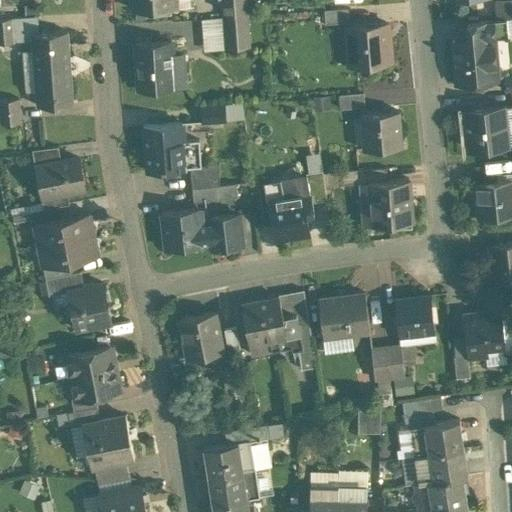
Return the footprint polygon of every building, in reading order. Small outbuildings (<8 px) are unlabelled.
[(134,0),(135,7),(133,7),(134,9),(192,4),(191,0),(134,0)] [(511,14),(511,0),(497,0),(498,15),(511,14)] [(349,7),(324,8),(326,22),(350,21),(349,7)] [(246,14),(224,16),(226,47),(249,46),(246,14)] [(35,15),(13,17),(15,41),(32,39),(32,33),(36,32),(35,15)] [(13,17),(0,17),(0,41),(15,41),(13,17)] [(507,17),(467,21),(469,38),(489,36),(489,37),(495,37),(509,35),(507,17)] [(388,22),(346,25),(349,63),(391,59),(388,22)] [(36,32),(32,33),(32,39),(35,69),(71,66),(68,30),(36,32)] [(469,38),(453,39),(456,82),(499,78),(495,37),(489,37),(489,36),(469,38)] [(175,85),(172,40),(136,42),(139,87),(175,85)] [(71,66),(35,69),(37,105),(73,102),(71,66)] [(364,91),(340,93),(341,107),(365,105),(364,91)] [(23,118),(22,95),(0,96),(1,119),(23,118)] [(225,104),(202,106),(203,121),(226,119),(225,104)] [(500,106),(465,109),(469,147),(504,144),(500,106)] [(399,109),(362,112),(362,113),(366,112),(368,146),(364,146),(365,148),(402,145),(399,109)] [(199,120),(144,124),(144,126),(145,126),(148,167),(147,167),(147,169),(190,166),(202,165),(202,164),(199,120)] [(59,145),(33,149),(36,165),(61,159),(59,145)] [(61,159),(36,165),(42,196),(68,191),(85,188),(79,156),(61,159)] [(219,163),(202,164),(202,165),(190,166),(193,187),(216,184),(220,184),(219,163)] [(363,168),(339,170),(340,184),(364,182),(363,168)] [(323,169),(306,171),(310,191),(312,202),(313,201),(327,198),(323,169)] [(300,177),(281,180),(284,195),(303,192),(300,177)] [(408,177),(370,180),(371,198),(362,199),(363,224),(373,223),(373,224),(390,222),(391,227),(412,225),(410,201),(408,202),(406,179),(408,179),(408,177)] [(511,187),(511,178),(494,180),(486,181),(476,182),(477,183),(478,183),(479,197),(478,197),(480,216),(511,212),(511,187)] [(281,180),(266,183),(276,237),(310,231),(307,214),(315,212),(313,201),(312,202),(310,191),(303,192),(284,195),(281,180)] [(220,184),(216,184),(218,198),(238,196),(236,182),(220,184)] [(216,184),(193,187),(194,201),(218,198),(216,184)] [(68,191),(42,196),(44,208),(60,205),(70,203),(68,191)] [(44,208),(32,210),(35,222),(62,216),(60,205),(44,208)] [(200,206),(162,211),(166,248),(204,243),(204,242),(199,242),(197,224),(195,208),(200,208),(200,206)] [(62,216),(35,222),(35,223),(38,223),(42,243),(94,233),(90,211),(62,216)] [(240,213),(208,217),(210,241),(211,246),(243,242),(240,213)] [(208,222),(197,224),(199,242),(204,242),(210,241),(208,222)] [(94,233),(42,243),(46,263),(43,264),(43,265),(71,260),(98,254),(94,233)] [(495,281),(511,279),(511,240),(492,242),(495,281)] [(71,260),(43,265),(46,277),(73,271),(71,260)] [(73,271),(46,277),(49,294),(69,290),(69,289),(84,286),(81,270),(73,271)] [(84,286),(69,289),(69,290),(70,298),(64,308),(74,315),(77,328),(112,321),(104,282),(84,286)] [(304,288),(279,293),(279,296),(280,296),(283,314),(297,312),(299,325),(310,324),(304,288)] [(370,327),(366,291),(319,297),(324,334),(352,331),(351,329),(370,327)] [(431,294),(396,298),(399,333),(435,329),(431,294)] [(279,296),(242,304),(250,341),(300,331),(299,325),(297,312),(283,314),(280,296),(279,296)] [(502,308),(481,311),(482,315),(466,316),(466,312),(463,313),(468,352),(468,356),(488,354),(488,348),(504,346),(504,352),(506,351),(502,308)] [(215,310),(180,317),(188,357),(202,354),(223,350),(215,310)] [(312,335),(297,338),(301,367),(316,365),(312,335)] [(402,343),(387,345),(390,376),(405,374),(402,343)] [(110,345),(67,354),(72,376),(117,367),(115,357),(113,357),(110,345)] [(387,345),(372,346),(375,378),(390,376),(387,345)] [(223,350),(202,354),(204,366),(226,361),(223,350)] [(468,352),(454,353),(457,377),(471,376),(468,356),(468,352)] [(117,367),(72,376),(76,396),(76,397),(95,393),(119,389),(117,377),(119,376),(117,367)] [(95,393),(76,397),(76,396),(72,397),(74,410),(98,405),(95,393)] [(441,395),(417,399),(419,411),(433,409),(443,408),(441,395)] [(417,399),(403,401),(405,414),(419,411),(417,399)] [(381,404),(358,408),(358,430),(380,431),(381,404)] [(74,410),(68,411),(72,426),(83,424),(83,422),(101,418),(98,405),(74,410)] [(419,411),(405,414),(407,427),(412,426),(412,425),(435,422),(433,409),(419,411)] [(101,418),(83,422),(83,424),(92,465),(127,459),(135,457),(126,413),(101,418)] [(435,422),(412,425),(412,426),(416,454),(464,446),(464,445),(463,445),(459,420),(460,419),(460,418),(435,422)] [(256,424),(226,429),(228,442),(238,440),(258,437),(256,424)] [(258,437),(238,440),(242,468),(255,466),(268,464),(264,436),(258,437)] [(228,442),(205,445),(209,474),(242,468),(238,440),(228,442)] [(464,446),(416,454),(420,481),(462,474),(462,475),(469,474),(468,473),(467,473),(463,447),(465,447),(464,446)] [(127,459),(97,464),(100,480),(107,480),(130,476),(127,459)] [(209,474),(208,474),(208,475),(209,474),(213,501),(212,501),(212,502),(248,496),(259,494),(255,466),(242,468),(209,474)] [(420,481),(416,482),(420,510),(468,502),(468,501),(466,501),(462,476),(469,475),(469,474),(462,475),(462,474),(420,481)] [(337,511),(339,484),(310,483),(309,509),(309,511),(337,511)] [(146,511),(140,484),(101,492),(105,511),(146,511)] [(367,484),(339,484),(337,511),(366,511),(367,510),(367,484)] [(250,511),(248,496),(212,502),(213,502),(214,511),(250,511)] [(468,502),(420,510),(420,511),(467,511),(467,503),(468,503),(468,502)]
